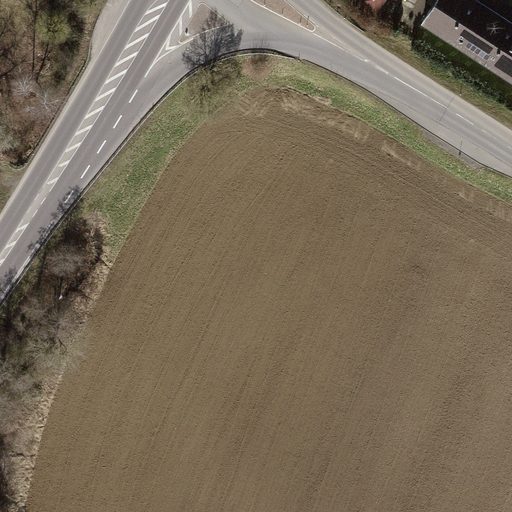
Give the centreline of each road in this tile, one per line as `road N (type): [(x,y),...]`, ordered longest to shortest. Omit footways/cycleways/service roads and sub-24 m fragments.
road 1 (primary): [(0,264),(118,76)]
road 2 (tertiary): [(340,45),(511,148)]
road 3 (tertiary): [(118,76),(260,30)]
